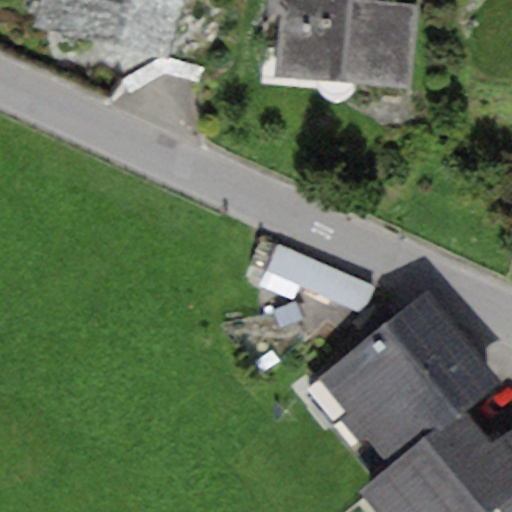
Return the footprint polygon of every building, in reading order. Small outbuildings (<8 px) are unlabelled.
[(37,0),(28,34),(163,70),(181,0),(37,0)] [(365,0),(266,0),(264,21),(285,23),(279,83),(410,96),(418,13),(365,8),(365,0)] [(375,298),(273,250),(256,287),(299,307),(301,293),(363,322),(375,298)] [(427,306),(325,387),(392,470),(494,390),(427,306)] [(464,418),(364,505),(369,511),(501,511),(511,503),(511,472),(499,458),(464,418)] [(511,511),(511,448),(499,458),(511,472),(511,503),(501,511),(511,511)]
